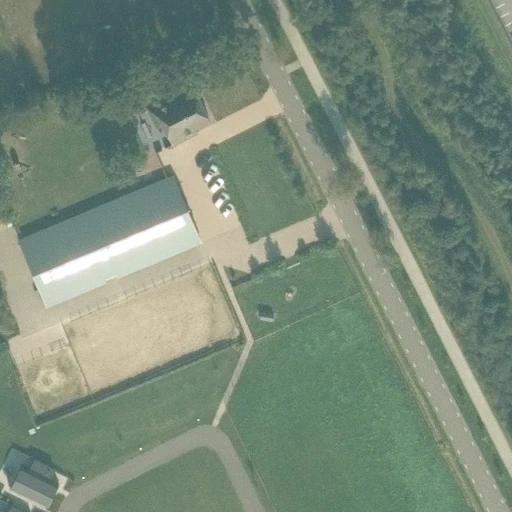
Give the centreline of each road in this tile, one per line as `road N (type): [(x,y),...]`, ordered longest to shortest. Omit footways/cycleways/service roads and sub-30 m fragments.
road 1 (unclassified): [(498,511),(245,0)]
road 2 (residential): [(68,511),(84,495),(210,436),(221,441),(255,511)]
